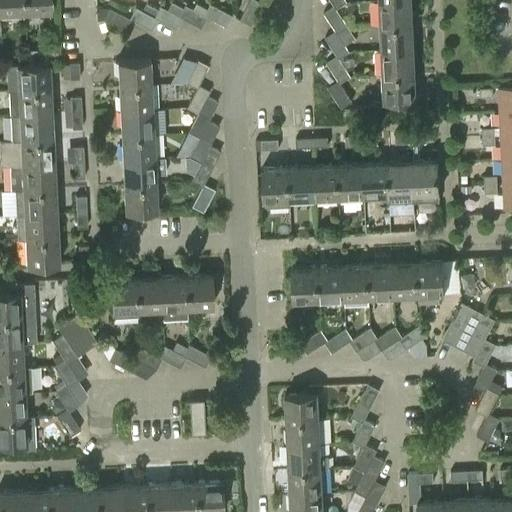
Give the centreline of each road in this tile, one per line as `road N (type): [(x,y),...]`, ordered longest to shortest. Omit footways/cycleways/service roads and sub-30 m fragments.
road 1 (residential): [(252,443),(107,451),(103,385),(248,377)]
road 2 (residential): [(241,234),(228,40),(296,36),(308,22),(306,0)]
road 3 (residential): [(392,369),(457,366),(464,460),(397,464)]
road 4 (residential): [(96,242),(241,234)]
road 5 (residential): [(248,377),(392,369)]
road 6 (residential): [(248,377),(241,234)]
